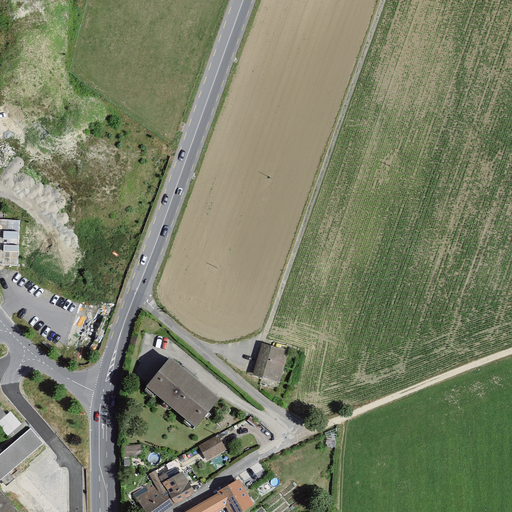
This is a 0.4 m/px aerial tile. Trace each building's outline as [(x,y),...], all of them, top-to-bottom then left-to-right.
[(0,240),(15,240),(15,231),(21,231),(22,221),(1,220),(0,240)] [(0,261),(0,263),(20,264),(21,246),(0,245),(0,261)] [(0,266),(0,276),(8,277),(8,267),(0,266)] [(291,352),(265,346),(257,378),(282,384),(291,352)] [(228,401),(176,362),(153,391),(205,431),(228,401)] [(0,421),(10,433),(24,422),(12,411),(8,413),(0,404),(0,421)] [(32,426),(0,453),(0,480),(45,442),(32,426)] [(200,444),(209,457),(229,447),(220,433),(200,444)] [(177,466),(136,496),(147,511),(172,511),(197,494),(177,466)] [(244,481),(190,511),(229,511),(232,510),(232,511),(246,511),(258,505),(244,481)] [(0,511),(21,511),(0,487),(0,511)]
